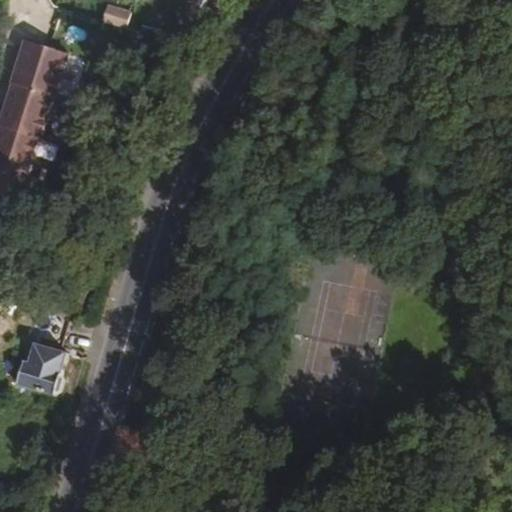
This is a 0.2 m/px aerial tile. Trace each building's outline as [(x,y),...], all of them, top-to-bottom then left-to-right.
[(29,43),(27,49),(51,57),(53,51),(29,43)] [(15,86),(16,86),(58,100),(59,100),(72,58),(53,51),(51,57),(27,49),(15,86)] [(3,128),(4,128),(44,141),(58,100),(16,86),(3,128)] [(0,139),(0,173),(30,183),(44,141),(4,128),(0,139)] [(414,261),(412,272),(427,275),(429,264),(414,261)] [(57,399),(79,322),(46,311),(31,361),(27,360),(18,386),(57,399)]
